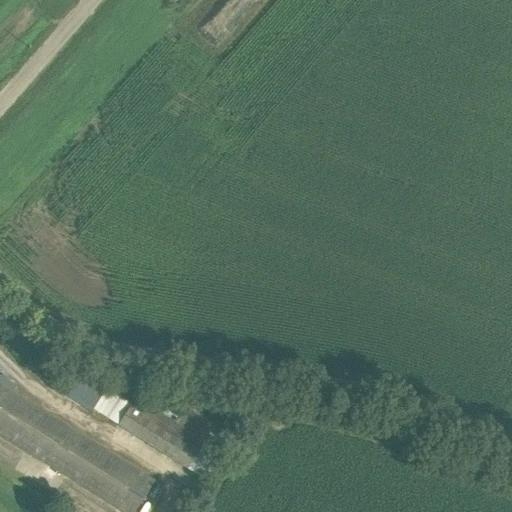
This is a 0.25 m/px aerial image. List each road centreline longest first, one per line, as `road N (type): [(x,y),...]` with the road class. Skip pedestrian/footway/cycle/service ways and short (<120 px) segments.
road 1 (unclassified): [(0,285),(57,336),(115,356),(411,407),(511,444)]
road 2 (unclassified): [(95,0),(0,102)]
